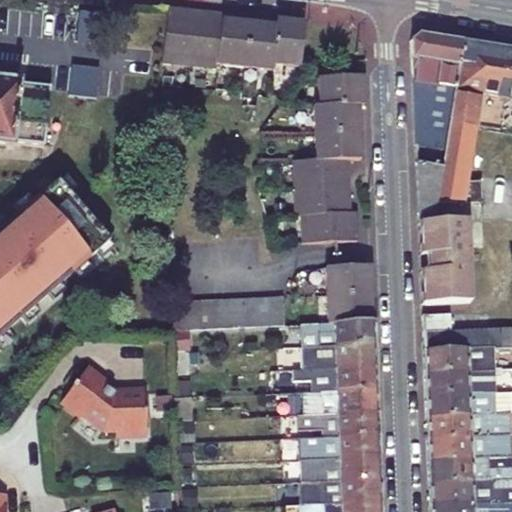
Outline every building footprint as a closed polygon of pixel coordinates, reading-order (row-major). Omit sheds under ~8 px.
[(187,16),(187,11),(167,9),(162,63),(217,70),(217,65),(269,71),(269,65),(299,68),(304,24),(284,22),(283,26),(275,26),(276,21),(274,21),(273,26),(257,24),(256,29),(248,28),(249,24),(247,23),(247,27),(238,27),(238,22),(223,20),(223,15),(203,13),(202,17),(195,17),(196,12),(194,12),(194,16),(187,16)] [(78,12),(75,42),(102,45),(106,15),(78,12)] [(418,164),(441,167),(462,41),(420,35),(413,40),(418,164)] [(504,99),(511,99),(511,49),(462,41),(441,167),(435,203),(482,202),(481,182),(468,182),(477,127),(482,95),(504,99)] [(67,97),(94,100),(98,70),(70,67),(67,97)] [(359,104),(358,96),(363,95),(362,78),(317,79),(318,107),(312,107),(314,162),(292,162),(292,218),(300,218),(300,241),(300,245),(357,242),(356,224),(351,224),(351,215),(356,215),(356,213),(350,214),(348,197),(344,197),(344,188),(348,188),(348,187),(344,187),(343,178),(347,178),(347,161),(360,161),(359,143),(355,144),(354,135),(359,135),(359,132),(354,132),(354,123),(359,123),(358,106),(363,106),(363,104),(359,104)] [(11,144),(43,147),(49,86),(0,81),(0,146),(11,147),(11,144)] [(477,127),(499,131),(504,99),(482,95),(477,127)] [(432,223),(435,203),(441,167),(418,164),(420,224),(432,223)] [(0,339),(112,251),(63,188),(0,236),(0,339)] [(471,303),(467,221),(432,223),(420,224),(421,256),(426,256),(427,272),(422,272),(423,305),(471,303)] [(366,293),(366,284),(370,284),(370,266),(324,269),(327,323),(372,321),(371,303),(367,303),(366,294),(371,294),(371,293),(366,293)] [(283,326),(281,298),(171,304),(172,332),(191,331),(227,329),(283,326)] [(452,333),(452,315),(424,316),(424,334),(452,333)] [(327,323),(299,325),(300,348),(373,344),(372,321),(327,323)] [(511,346),(511,328),(497,330),(497,348),(511,346)] [(191,338),(228,336),(227,329),(191,331),(191,338)] [(497,330),(477,331),(452,333),(424,334),(425,351),(497,348),(497,330)] [(175,337),(175,352),(188,352),(187,337),(175,337)] [(373,344),(300,348),(300,371),(374,367),(373,344)] [(511,346),(497,348),(425,351),(426,373),(494,370),(511,369),(511,346)] [(188,367),(200,366),(198,353),(173,355),(174,377),(189,376),(188,367)] [(271,388),(318,386),(318,392),(375,390),(374,367),(300,371),(271,372),(271,388)] [(88,417),(113,432),(124,430),(125,435),(143,433),(142,430),(155,428),(149,385),(121,389),(121,391),(118,393),(110,388),(113,384),(90,369),(65,407),(86,420),(88,417)] [(427,395),(495,393),(494,370),(426,373),(427,395)] [(121,391),(121,389),(113,384),(110,388),(118,393),(121,391)] [(318,392),(301,393),(302,416),(376,412),(375,390),(318,392)] [(428,417),(511,414),(510,392),(495,393),(427,395),(428,417)] [(176,423),(191,422),(190,398),(175,399),(176,423)] [(321,433),(321,439),(336,438),(377,435),(376,412),(302,416),(293,417),(294,434),(316,433),(321,433)] [(511,436),(511,413),(511,414),(428,417),(429,438),(493,437),(509,437),(511,436)] [(316,439),(302,440),(303,461),(305,461),(378,458),(377,435),(336,438),(321,439),(316,439)] [(493,437),(429,438),(430,460),(510,457),(509,437),(493,437)] [(490,469),(511,468),(511,457),(510,457),(430,460),(430,483),(490,480),(490,469)] [(306,479),(323,478),(323,483),(379,480),(378,458),(305,461),(306,479)] [(511,479),(511,468),(490,469),(490,480),(511,479)] [(181,471),(182,486),(192,486),(191,471),(181,471)] [(511,479),(490,480),(430,483),(431,505),(506,503),(511,502),(511,479)] [(281,491),(282,507),(297,507),(380,503),(379,480),(323,483),(323,489),(281,491)] [(118,511),(115,502),(92,509),(92,511),(118,511)] [(379,511),(380,503),(297,507),(297,511),(379,511)] [(511,511),(506,511),(506,503),(431,505),(431,511),(511,511)]
